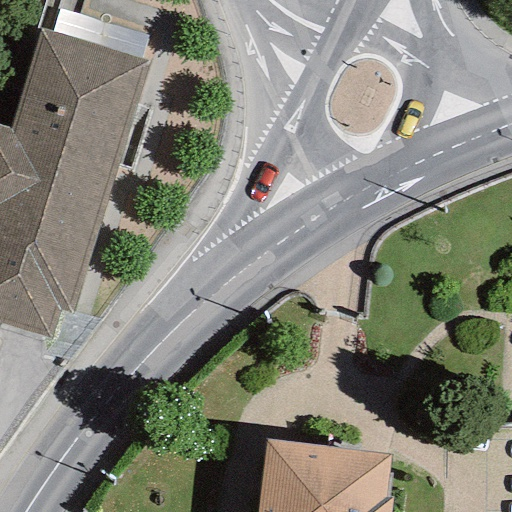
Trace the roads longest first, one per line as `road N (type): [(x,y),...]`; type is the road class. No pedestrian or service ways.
road 1 (tertiary): [(23,511),(64,452),(310,162)]
road 2 (tertiary): [(381,147),(511,113)]
road 3 (tertiary): [(381,147),(398,111),(397,91),(390,72),(360,45)]
